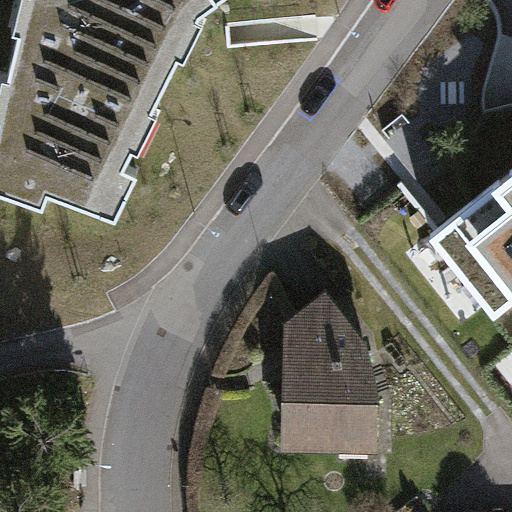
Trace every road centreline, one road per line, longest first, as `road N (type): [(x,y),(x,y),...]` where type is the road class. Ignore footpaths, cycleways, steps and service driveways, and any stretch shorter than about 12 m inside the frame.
road 1 (residential): [(421,0),(212,286),(166,365)]
road 2 (unclassified): [(0,359),(93,348),(166,365)]
road 3 (residential): [(166,365),(149,411),(141,511)]
